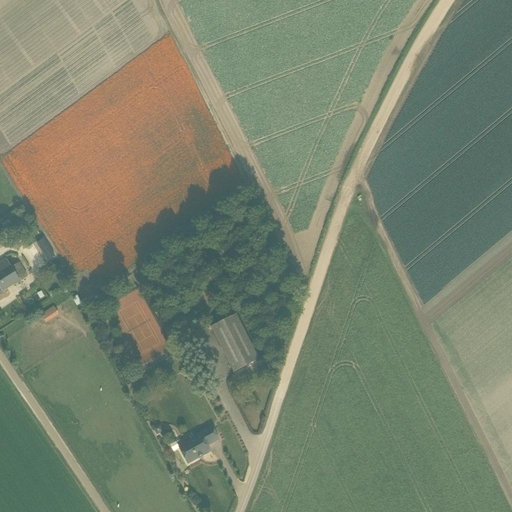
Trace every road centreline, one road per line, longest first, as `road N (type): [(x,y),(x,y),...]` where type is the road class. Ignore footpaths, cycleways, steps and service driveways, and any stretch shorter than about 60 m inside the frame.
road 1 (track): [(282,385),(362,155),(450,0)]
road 2 (unclassified): [(105,511),(0,354)]
road 3 (unclassified): [(239,511),(282,385)]
